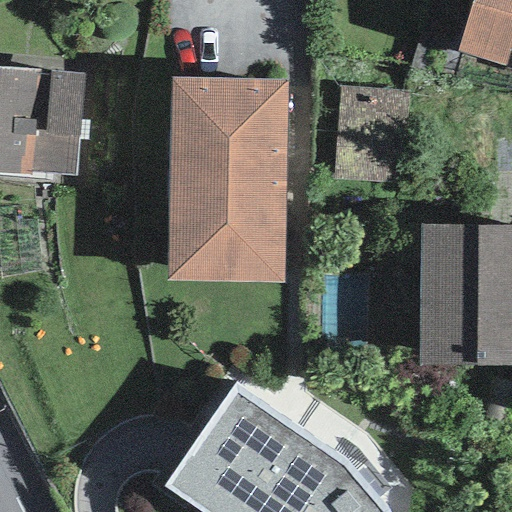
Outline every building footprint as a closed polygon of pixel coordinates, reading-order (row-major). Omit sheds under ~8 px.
[(511,0),(471,0),(455,52),(511,69),(511,0)] [(82,75),(0,69),(0,172),(75,178),(82,75)] [(288,82),(171,79),(166,281),(283,284),(288,82)] [(406,91),(335,88),(331,180),(401,183),(406,91)] [(511,225),(418,226),(419,368),(511,367),(511,225)] [(234,389),(167,487),(204,511),(383,511),(384,511),(337,459),(234,389)]
